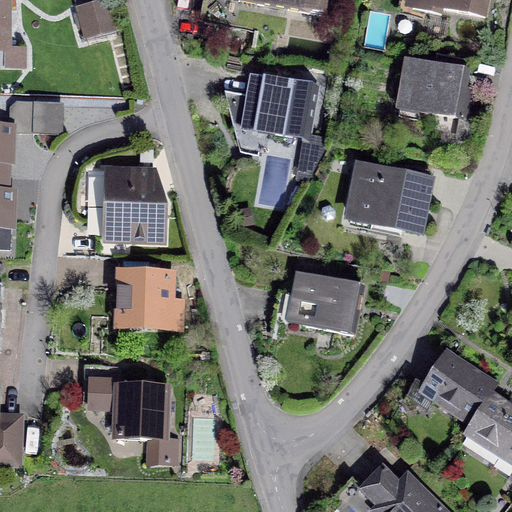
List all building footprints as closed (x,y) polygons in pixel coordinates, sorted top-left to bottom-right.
[(23,50),(8,50),(8,0),(0,0),(0,51),(7,51),(7,68),(23,68),(23,50)] [(264,7),(328,18),(331,0),(205,0),(202,21),(260,31),(264,7)] [(442,11),(485,18),(488,0),(414,0),(412,10),(441,15),(442,11)] [(78,10),(86,39),(115,31),(107,2),(78,10)] [(434,69),(408,65),(400,109),(418,112),(417,121),(443,125),(444,117),(463,120),(460,141),(468,142),(476,117),(465,115),(469,92),(461,91),(466,62),(437,57),(434,69)] [(287,132),(306,135),(310,111),(314,111),(317,93),(293,89),(294,85),(252,78),(248,105),(255,106),(253,116),(229,112),(240,153),(259,157),(262,134),(286,138),(287,132)] [(62,106),(15,104),(10,109),(9,129),(14,133),(61,135),(62,106)] [(4,164),(9,164),(9,129),(0,128),(0,178),(4,179),(4,164)] [(326,141),(314,138),(313,147),(304,146),(298,181),(307,183),(324,149),(326,141)] [(351,220),(420,233),(431,174),(403,169),(401,178),(360,171),(351,220)] [(106,225),(105,259),(162,261),(164,218),(159,218),(159,202),(159,200),(158,199),(157,198),(157,197),(155,196),(154,195),(153,195),(152,195),(153,176),(94,174),(92,224),(106,225)] [(0,249),(9,250),(11,195),(3,194),(4,179),(0,178),(0,249)] [(122,276),(120,324),(178,326),(179,307),(169,306),(170,279),(122,276)] [(278,321),(353,336),(362,288),(301,276),(297,296),(283,293),(278,321)] [(491,395),(496,386),(446,354),(424,388),(416,383),(406,398),(427,412),(433,402),(471,425),(491,395)] [(91,409),(118,410),(117,440),(150,441),(149,466),(177,464),(177,442),(164,441),(166,389),(120,387),(120,382),(119,382),(120,367),(90,366),(89,393),(92,395),(91,409)] [(507,455),(511,458),(511,408),(491,395),(471,425),(465,435),(504,460),(507,455)] [(0,448),(9,449),(9,445),(14,445),(14,420),(0,419),(0,448)] [(445,511),(440,507),(435,511),(432,511),(427,506),(430,503),(405,480),(400,485),(383,469),(361,491),(378,507),(372,511),(445,511)]
